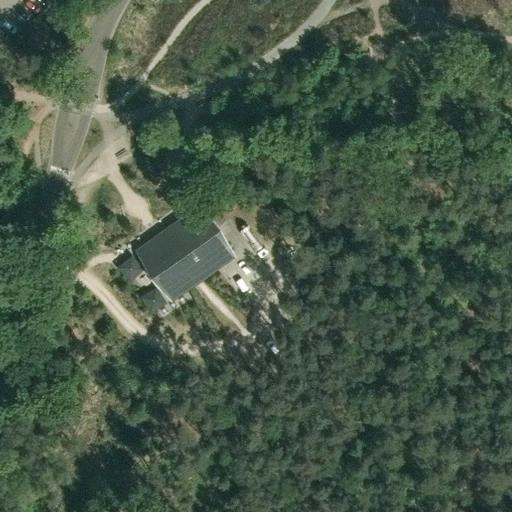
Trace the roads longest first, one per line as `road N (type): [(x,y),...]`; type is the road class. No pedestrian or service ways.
road 1 (track): [(140,80),(215,115),(431,137)]
road 2 (unclassified): [(0,404),(58,177)]
road 3 (unclassified): [(98,36),(64,107),(58,177)]
road 4 (unclassified): [(58,177),(86,113),(98,36)]
